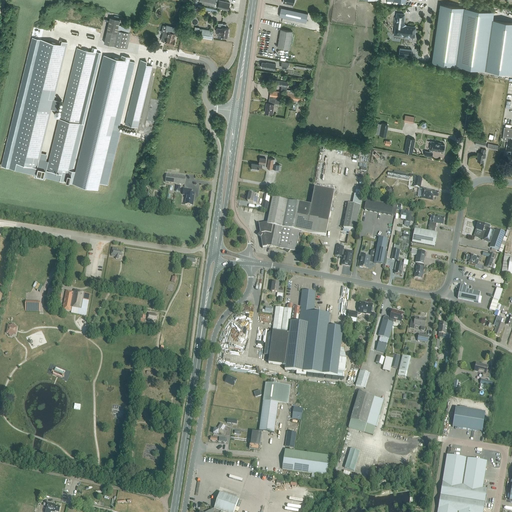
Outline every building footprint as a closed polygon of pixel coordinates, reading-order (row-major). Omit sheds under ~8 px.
[(224,1),(219,0),(199,0),(199,3),(228,10),(230,2),(224,1)] [(511,22),(493,20),(494,11),(440,4),(432,62),(511,73),(511,22)] [(306,22),(308,14),(281,8),(279,16),(306,22)] [(393,25),(396,25),(395,32),(397,35),(405,35),(405,38),(411,39),(411,36),(414,37),(415,27),(405,26),(403,23),(404,14),(397,13),(397,17),(394,17),(393,25)] [(104,43),(125,47),(129,32),(118,29),(120,20),(110,18),(104,43)] [(223,23),(218,23),(218,24),(218,23),(218,25),(218,27),(217,27),(216,32),(217,32),(217,35),(218,36),(221,37),(221,36),(227,36),(229,28),(225,27),(225,24),(226,24),(223,24),(223,23)] [(176,28),(166,26),(163,40),(167,41),(166,43),(174,45),(175,39),(174,39),(176,33),(175,33),(176,28)] [(199,33),(199,34),(201,35),(201,36),(212,38),(213,30),(202,28),(200,28),(199,33)] [(292,31),(281,29),(278,47),(289,49),(292,31)] [(79,123),(75,122),(61,119),(49,116),(67,42),(61,40),(60,44),(41,39),(10,168),(35,174),(34,177),(45,179),(45,176),(98,189),(130,57),(122,55),(121,59),(104,55),(76,172),(68,170),(77,132),(81,133),(81,130),(78,129),(80,123),(79,123)] [(400,47),(399,56),(411,57),(411,49),(400,47)] [(78,48),(61,119),(75,122),(79,123),(95,57),(96,54),(96,53),(78,48)] [(141,63),(126,124),(137,127),(152,66),(147,65),(148,61),(141,60),(141,63)] [(296,78),(295,87),(307,89),(309,81),(296,78)] [(287,90),(287,87),(288,87),(289,82),(275,80),(274,85),(281,86),(281,91),(286,92),(287,90)] [(273,114),(274,104),(275,104),(275,103),(281,104),(282,99),(276,98),(289,100),(297,101),(301,102),(302,102),(303,95),(294,93),(286,92),(270,90),(269,97),(270,97),(269,103),(267,103),(265,113),(273,114)] [(405,114),(403,121),(413,123),(414,116),(405,114)] [(379,135),(386,136),(388,124),(381,123),(379,135)] [(483,137),(480,136),(481,131),(478,131),(476,138),(475,144),(485,147),(486,141),(482,140),(483,137)] [(415,139),(407,138),(404,151),(412,153),(415,139)] [(445,145),(441,144),(441,143),(431,141),(430,149),(430,152),(425,151),(424,155),(432,157),(433,152),(432,152),(433,150),(440,151),(440,150),(443,151),(445,145)] [(483,162),(484,157),(485,157),(486,154),(485,154),(486,149),(482,148),(481,153),(478,152),(477,156),(478,156),(477,161),(483,162)] [(260,157),(259,160),(259,163),(259,164),(252,163),(251,169),(258,170),(259,167),(262,168),(262,165),(264,165),(265,161),(266,158),(260,157)] [(185,186),(186,177),(166,174),(165,183),(185,186)] [(422,179),(416,178),(414,187),(420,188),(422,179)] [(311,206),(306,205),(273,198),(268,223),(259,225),(262,247),(267,247),(267,246),(285,249),(285,250),(288,252),(290,250),(296,252),(300,231),(326,236),(334,192),(315,188),(311,206)] [(195,194),(191,194),(192,190),(184,189),(183,195),(186,196),(185,205),(193,206),(195,194)] [(434,191),(431,190),(430,190),(430,191),(427,190),(427,189),(423,189),(421,199),(433,201),(433,197),(438,198),(439,193),(434,192),(434,191)] [(249,194),(247,201),(253,203),(254,197),(258,198),(258,194),(254,193),(254,195),(249,194)] [(366,200),(364,210),(392,216),(394,206),(366,200)] [(344,229),(356,231),(360,206),(348,204),(344,229)] [(402,211),(401,215),(407,216),(406,222),(410,222),(413,223),(414,218),(411,218),(412,213),(402,211)] [(445,218),(434,216),(433,222),(430,221),(428,231),(417,229),(415,229),(412,243),(434,247),(437,233),(435,233),(437,224),(444,225),(445,218)] [(475,235),(474,237),(482,239),(482,240),(490,243),(495,231),(489,229),(490,226),(485,224),(485,225),(478,223),(476,228),(477,228),(476,229),(477,230),(475,235)] [(489,248),(499,251),(506,232),(496,229),(489,248)] [(310,256),(313,257),(313,259),(317,260),(318,258),(319,258),(322,247),(314,245),(313,253),(311,253),(310,256)] [(398,257),(400,250),(398,250),(399,246),(394,245),(393,249),(391,259),(397,261),(398,257)] [(351,259),(352,257),(353,253),(343,251),(344,247),(337,246),(335,256),(344,258),(342,265),(350,266),(351,259)] [(123,252),(120,252),(120,251),(117,250),(117,249),(113,248),(111,256),(116,257),(116,259),(119,260),(119,256),(122,257),(123,252)] [(422,279),(424,268),(422,268),(422,264),(423,265),(426,252),(418,250),(412,249),(411,254),(417,255),(416,263),(417,264),(415,278),(422,279)] [(369,262),(374,263),(385,265),(388,252),(377,250),(375,258),(370,257),(362,255),(359,267),(368,269),(369,262)] [(495,256),(489,254),(485,267),(491,269),(495,256)] [(471,257),(467,256),(466,260),(469,261),(469,263),(470,263),(469,265),(475,268),(476,265),(477,265),(480,258),(471,255),(471,257)] [(196,259),(194,258),(194,257),(186,256),(185,263),(193,264),(193,263),(195,264),(196,259)] [(395,270),(396,271),(395,274),(401,275),(402,272),(405,273),(406,273),(407,266),(406,266),(403,266),(403,265),(396,263),(395,270)] [(271,289),(271,291),(272,292),(277,293),(282,293),(282,290),(278,289),(279,284),(273,283),(272,288),(271,289)] [(468,291),(469,287),(461,285),(458,299),(478,304),(478,303),(480,304),(482,297),(480,297),(480,294),(468,291)] [(493,299),(499,301),(503,290),(497,288),(493,299)] [(47,297),(54,299),(55,291),(49,289),(47,297)] [(66,291),(63,310),(70,312),(71,307),(72,308),(81,309),(83,301),(89,302),(90,294),(84,293),(74,291),(74,292),(72,292),(72,293),(68,292),(66,291)] [(342,377),(343,371),(345,371),(346,359),(339,359),(343,329),(328,327),(329,315),(313,313),(314,306),(313,306),(314,293),(303,291),(301,308),(287,306),(287,309),(276,308),(273,332),(266,335),(264,355),(269,356),(268,364),(285,366),(285,370),(297,372),(296,375),(306,376),(306,373),(322,375),(342,377)] [(371,315),(373,305),(361,303),(359,312),(358,312),(358,313),(349,311),(348,317),(357,319),(357,315),(359,316),(362,314),(366,314),(371,315)] [(378,336),(380,337),(376,351),(384,353),(388,339),(389,339),(393,324),(393,323),(394,320),(401,322),(403,314),(393,311),(390,319),(389,318),(385,317),(384,318),(383,321),(383,320),(378,336)] [(498,316),(495,324),(497,325),(494,332),(496,333),(495,335),(499,336),(501,331),(502,332),(504,324),(501,323),(503,318),(498,316)] [(424,331),(426,320),(422,319),(422,320),(415,318),(415,320),(411,320),(410,329),(414,329),(415,325),(421,327),(421,331),(424,331)] [(439,333),(439,337),(443,337),(443,334),(446,334),(448,334),(449,330),(446,330),(447,325),(444,324),(444,323),(441,323),(441,324),(440,324),(439,333)] [(12,324),(12,325),(10,325),(10,326),(8,325),(6,333),(9,334),(9,335),(10,335),(10,336),(12,337),(12,336),(13,336),(14,335),(16,335),(17,327),(15,327),(15,326),(14,325),(14,324),(12,324)] [(418,341),(428,343),(429,336),(419,335),(418,341)] [(386,357),(383,370),(390,372),(391,367),(397,369),(400,356),(394,355),(393,359),(386,357)] [(377,356),(375,363),(382,365),(385,358),(377,356)] [(474,371),(483,374),(482,377),(489,379),(490,373),(486,372),(488,366),(476,364),(474,371)] [(370,373),(360,370),(355,386),(365,389),(370,373)] [(224,382),(233,386),(237,379),(227,374),(224,382)] [(350,420),(348,429),(364,433),(373,435),(375,427),(377,427),(385,401),(384,400),(374,397),(358,392),(350,420)] [(251,432),(249,449),(259,450),(260,446),(260,447),(262,433),(262,431),(274,433),(278,403),(263,401),(259,431),(258,431),(258,432),(252,432),(251,432)] [(456,407),(452,427),(482,432),(485,412),(466,409),(467,408),(460,407),(459,408),(456,407)] [(303,409),(294,408),(292,419),(301,420),(303,409)] [(287,431),(285,447),(294,448),(296,433),(287,431)] [(316,478),(317,474),(327,475),(330,456),(286,449),(283,469),(312,473),(311,478),(316,478)] [(360,452),(351,449),(345,468),(354,471),(360,452)] [(482,488),(487,462),(447,455),(437,511),(483,511),(487,489),(482,488)] [(234,511),(239,499),(220,492),(216,504),(214,508),(205,511),(218,511),(219,511),(223,511),(234,511)] [(53,511),(54,511),(55,511),(58,511),(59,511),(60,507),(55,505),(55,504),(47,502),(44,511),(50,511),(51,511),(53,511)]
